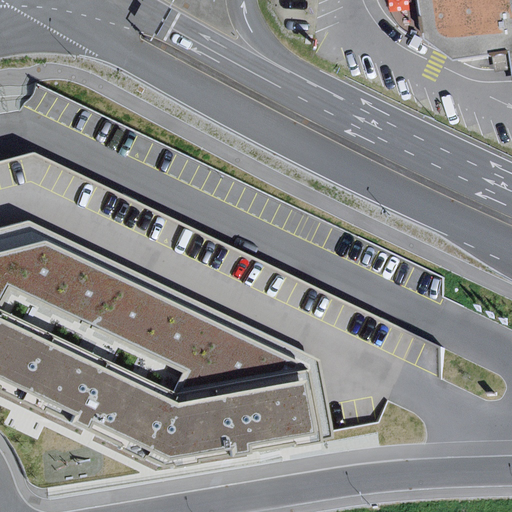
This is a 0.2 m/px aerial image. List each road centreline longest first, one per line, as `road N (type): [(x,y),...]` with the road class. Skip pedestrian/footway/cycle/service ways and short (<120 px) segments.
road 1 (primary): [(66,0),(129,55),(511,247)]
road 2 (unclassified): [(143,511),(342,483),(511,473)]
road 3 (primary): [(372,130),(174,28),(98,0)]
road 4 (primary): [(372,130),(260,38),(244,0)]
road 5 (primary): [(511,194),(372,130)]
